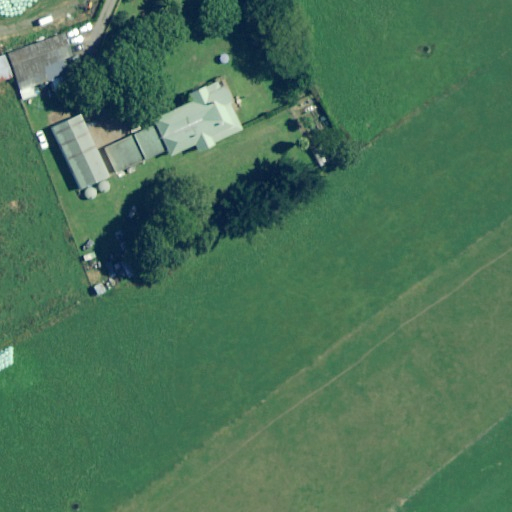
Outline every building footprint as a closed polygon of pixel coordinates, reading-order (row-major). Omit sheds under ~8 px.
[(70,59),(63,37),(8,54),(23,101),(35,98),(32,87),(48,82),(43,68),(70,59)] [(0,83),(11,79),(3,57),(0,57),(0,83)] [(165,153),(167,158),(193,147),(196,155),(216,147),(215,144),(242,132),(219,81),(188,95),(191,103),(151,120),(155,131),(165,153)] [(101,106),(91,108),(99,138),(109,135),(101,106)] [(107,178),(79,117),(51,129),(79,190),(107,178)] [(165,153),(155,131),(105,153),(115,175),(165,153)]
